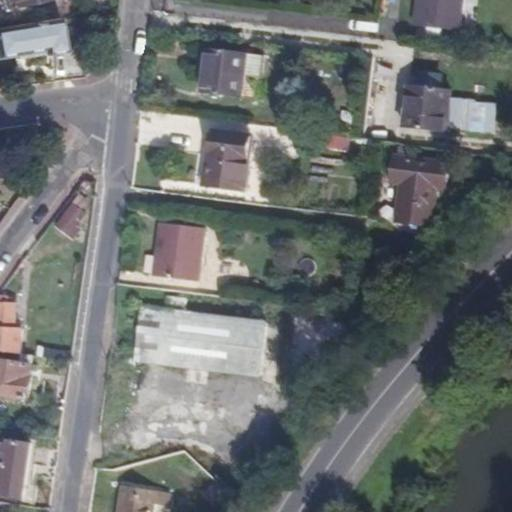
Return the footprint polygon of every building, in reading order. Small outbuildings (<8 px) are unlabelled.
[(452,31),(455,0),(417,0),(414,26),(424,28),(423,34),(438,36),(439,30),(452,31)] [(61,54),(54,17),(0,26),(0,54),(9,53),(12,64),(61,54)] [(260,81),(263,58),(206,50),(200,94),(239,99),(242,78),(260,81)] [(443,136),(449,94),(408,87),(401,130),(443,136)] [(203,186),(242,191),(249,137),(208,132),(203,186)] [(443,191),(446,167),(393,160),(389,184),(398,185),(393,226),(425,230),(431,190),(443,191)] [(74,225),(83,212),(68,201),(51,224),(67,236),(74,225)] [(153,276),(196,281),(203,229),(159,224),(153,276)] [(74,225),(67,236),(76,242),(83,231),(74,225)] [(162,309),(137,306),(130,357),(254,375),(260,323),(181,312),(183,297),(164,295),(162,309)] [(0,352),(2,354),(16,357),(19,332),(10,332),(15,300),(0,298),(0,352)] [(0,396),(26,402),(29,379),(27,379),(28,366),(15,364),(16,357),(2,354),(0,352),(0,396)] [(0,496),(19,499),(25,447),(0,443),(0,496)] [(151,502),(153,490),(117,484),(113,511),(143,511),(144,502),(151,502)] [(166,491),(153,490),(151,502),(165,505),(166,491)]
